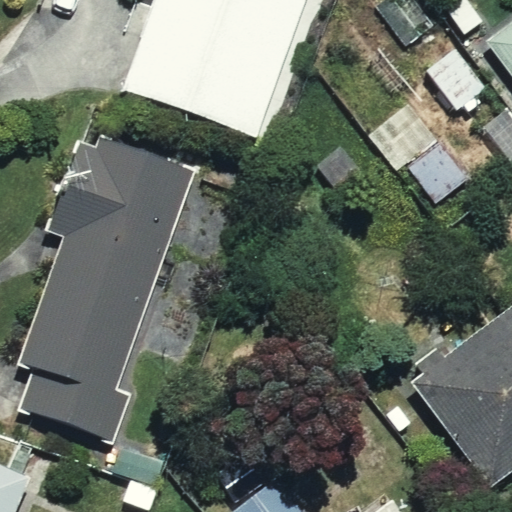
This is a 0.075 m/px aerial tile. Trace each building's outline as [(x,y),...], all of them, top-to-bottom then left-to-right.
[(238,135),(293,0),(136,0),(104,80),(238,135)] [(511,13),(479,38),(511,84),(511,13)] [(94,434),(198,167),(72,119),(29,230),(48,238),(0,361),(36,376),(24,407),(94,434)] [(484,489),(511,469),(511,282),(396,363),(484,489)] [(351,511),(302,511),(260,456),(213,491),(229,511),(437,511),(406,471),(351,511)] [(0,511),(15,481),(0,473),(0,511)]
